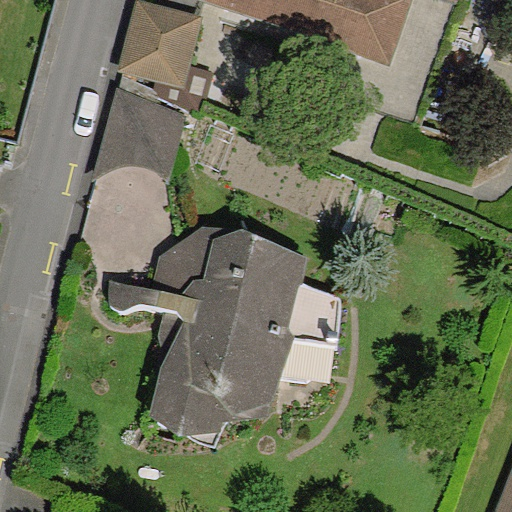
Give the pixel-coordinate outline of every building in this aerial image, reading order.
[(203,0),(395,66),(416,6),(402,0),(203,0)] [(208,27),(147,11),(130,76),(191,92),(208,27)] [(191,124),(128,98),(104,180),(116,174),(127,171),(141,168),(158,170),(169,175),(177,186),(191,124)] [(210,234),(164,261),(156,297),(139,293),(115,286),(114,305),(121,316),(130,317),(144,313),(160,316),(169,318),(164,341),(167,355),(161,381),(168,388),(159,427),(192,449),(231,442),(233,432),(277,424),(279,414),(285,411),(306,346),(300,339),(310,296),(314,293),(319,269),(275,251),(257,242),(210,234)] [(511,511),(511,468),(494,511),(511,511)]
